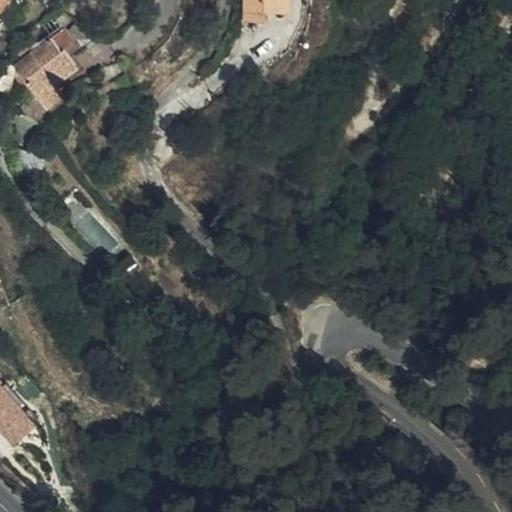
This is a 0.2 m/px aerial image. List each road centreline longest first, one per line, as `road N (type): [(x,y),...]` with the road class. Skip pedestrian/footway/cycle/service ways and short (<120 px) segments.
road 1 (tertiary): [(489,511),(467,470),(401,409),(325,362),(320,346),(338,327),(368,329),(511,421)]
road 2 (track): [(511,247),(460,235),(461,142),(505,0)]
